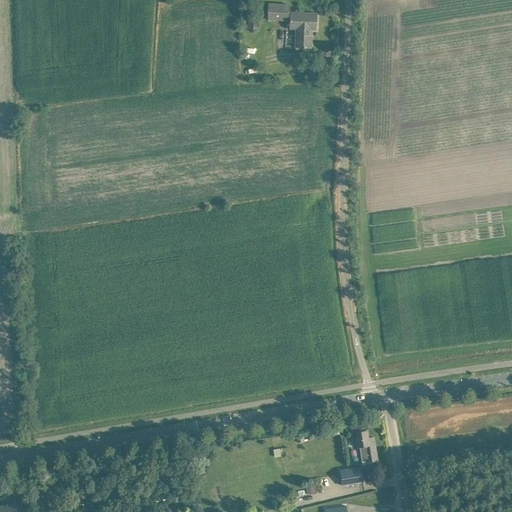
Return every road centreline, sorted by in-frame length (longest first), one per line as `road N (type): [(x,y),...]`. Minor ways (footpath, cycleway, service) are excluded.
road 1 (unclassified): [(370,397),(339,247),(349,0)]
road 2 (tertiary): [(0,462),(370,397)]
road 3 (tertiary): [(385,395),(511,379)]
